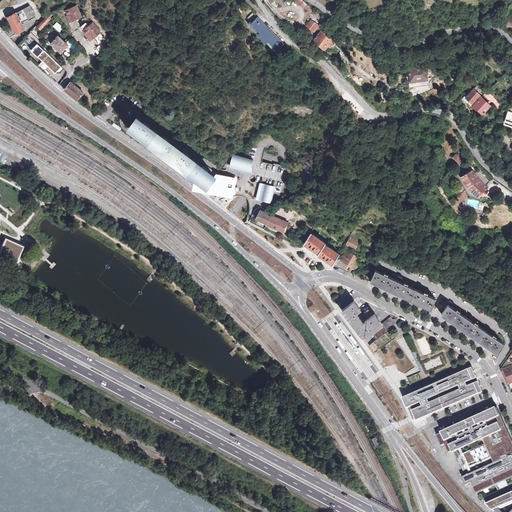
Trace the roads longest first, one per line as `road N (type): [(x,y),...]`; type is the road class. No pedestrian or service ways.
road 1 (trunk): [(372,511),(0,314)]
road 2 (trunk): [(0,328),(347,511)]
road 3 (secondary): [(300,282),(231,220),(63,100),(0,38)]
road 4 (unclassified): [(256,0),(369,112),(446,113),(511,188)]
road 5 (secondary): [(0,63),(256,263)]
road 6 (track): [(249,511),(15,390)]
road 7 (tertiary): [(300,282),(331,276),(444,333),(489,367),(503,397)]
road 8 (residential): [(308,0),(384,41),(487,27),(511,40)]
road 9 (secondary): [(302,310),(395,440)]
